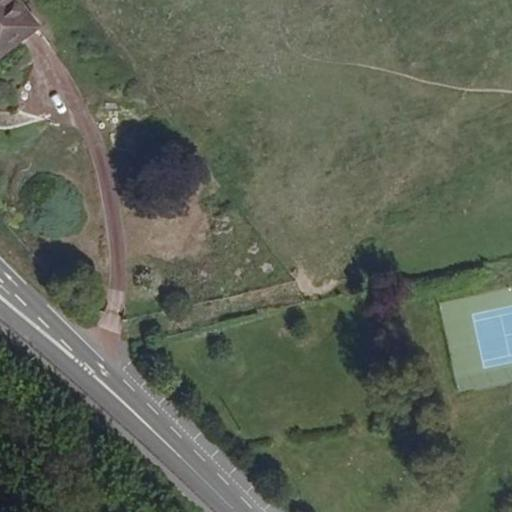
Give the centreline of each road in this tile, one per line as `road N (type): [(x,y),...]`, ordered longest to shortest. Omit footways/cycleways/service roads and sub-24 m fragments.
road 1 (secondary): [(150,426),(0,267)]
road 2 (secondary): [(0,308),(150,426)]
road 3 (secondary): [(236,511),(150,426)]
